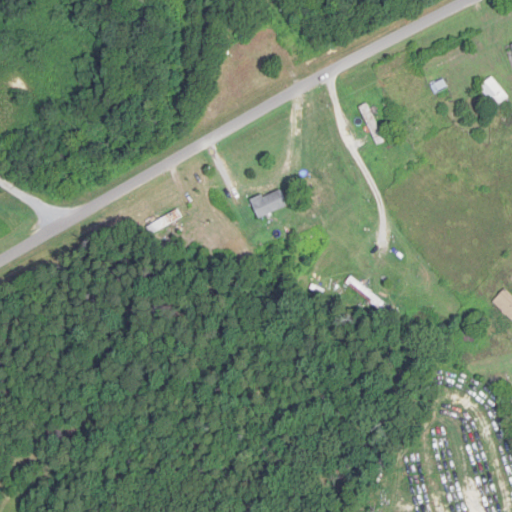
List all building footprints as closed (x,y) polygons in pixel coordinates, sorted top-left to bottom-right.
[(236,37),(239,46),(285,29),(282,20),(236,37)] [(480,88),(500,112),(511,102),(511,100),(493,78),(480,88)] [(360,108),(379,147),(387,143),(369,104),(360,108)] [(289,208),(283,190),(252,200),(258,218),(289,208)] [(149,228),(154,236),(184,218),(179,210),(149,228)] [(511,319),(511,296),(510,292),(498,297),(508,322),(511,319)]
